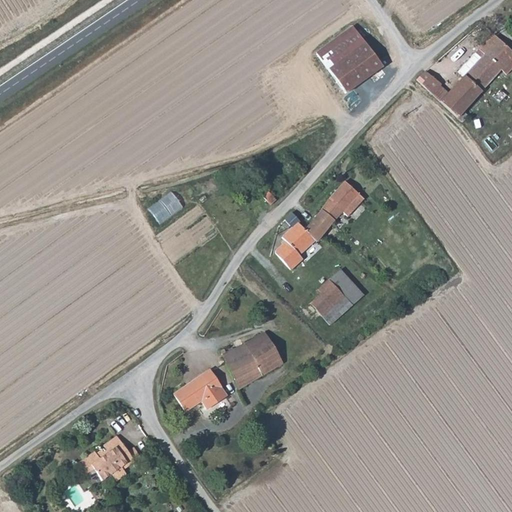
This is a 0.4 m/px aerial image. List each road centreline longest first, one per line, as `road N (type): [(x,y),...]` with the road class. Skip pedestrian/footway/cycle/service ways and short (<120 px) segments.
road 1 (unclassified): [(0,470),(186,333),(256,234),(418,62)]
road 2 (secondary): [(137,0),(0,93)]
road 3 (track): [(136,375),(230,511)]
